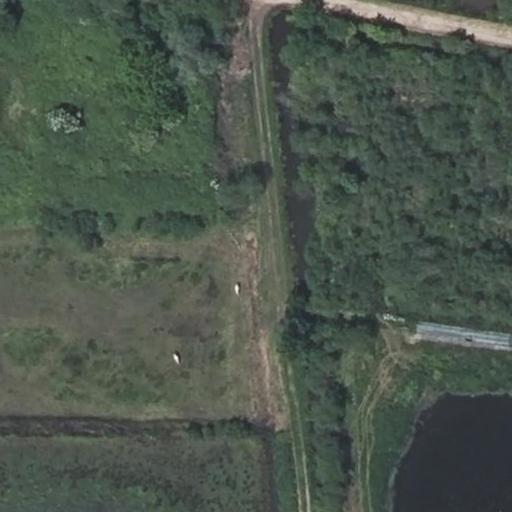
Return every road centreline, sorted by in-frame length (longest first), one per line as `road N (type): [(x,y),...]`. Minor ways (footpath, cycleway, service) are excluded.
road 1 (track): [(254,0),(304,511)]
road 2 (track): [(326,0),(511,37)]
